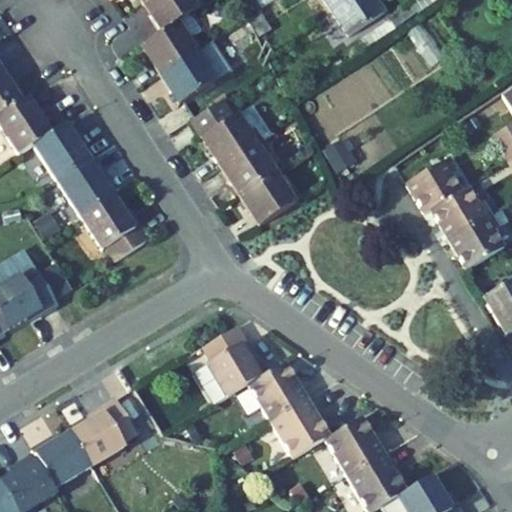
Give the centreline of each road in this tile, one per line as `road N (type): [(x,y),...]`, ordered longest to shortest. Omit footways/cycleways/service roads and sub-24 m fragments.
road 1 (residential): [(220,270),(511,469)]
road 2 (residential): [(42,0),(220,270)]
road 3 (residential): [(0,405),(220,270)]
